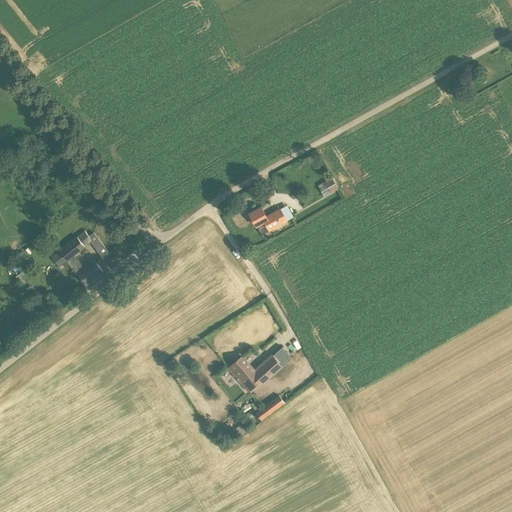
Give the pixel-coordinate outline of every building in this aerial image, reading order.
[(332,178),(325,182),(331,193),(339,189),(332,178)] [(98,220),(105,215),(97,205),(91,209),(98,220)] [(256,226),(264,222),(269,230),(287,220),(281,208),(266,216),(261,207),(249,213),(256,226)] [(66,268),(70,265),(86,285),(103,271),(94,260),(84,268),(73,255),(92,240),(104,256),(109,252),(93,233),(89,236),(85,231),(52,257),(59,267),(62,264),(66,268)] [(12,268),(15,271),(23,264),(21,262),(21,261),(12,268)] [(38,294),(36,291),(28,296),(28,297),(30,300),(37,295),(38,294)] [(228,368),(249,391),(261,380),(263,382),(282,366),(272,355),(254,371),(241,356),(228,368)] [(261,420),(275,410),(269,403),(256,413),(261,420)] [(235,429),(240,436),(246,431),(241,424),(235,429)]
